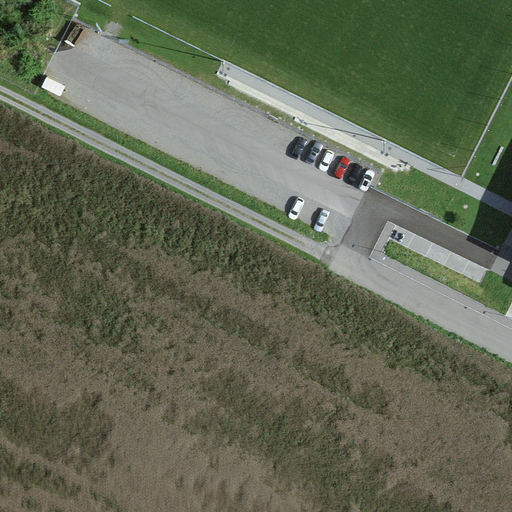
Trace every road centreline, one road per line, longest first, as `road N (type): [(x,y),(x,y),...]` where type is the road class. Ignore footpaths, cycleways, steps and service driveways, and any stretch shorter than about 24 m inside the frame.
road 1 (track): [(0,94),(332,259)]
road 2 (residential): [(332,259),(511,350)]
